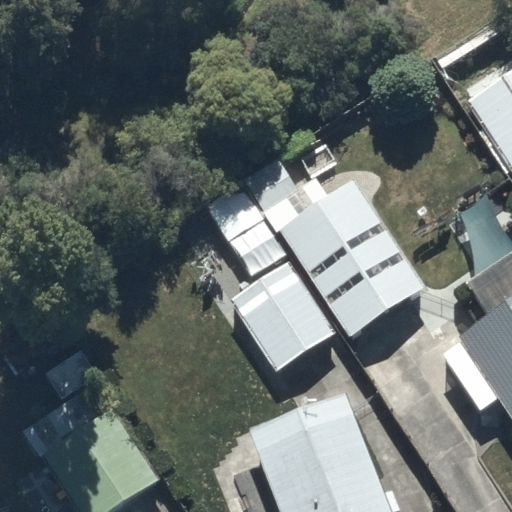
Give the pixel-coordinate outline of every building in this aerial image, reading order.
[(464,114),(510,187),(511,185),(511,64),(502,71),(510,83),(494,93),(485,80),(463,94),(472,109),(464,114)] [(239,194),(264,230),(298,206),(273,170),(239,194)] [(356,199),(280,246),(348,354),(423,306),(356,199)] [(478,427),(494,417),(511,444),(511,269),(454,308),(476,343),(454,358),(456,361),(441,370),(478,427)] [(286,275),(227,314),(275,387),(334,348),(286,275)] [(382,511),(347,417),(250,452),(271,511),(382,511)] [(111,421),(39,471),(67,511),(133,511),(161,493),(111,421)]
